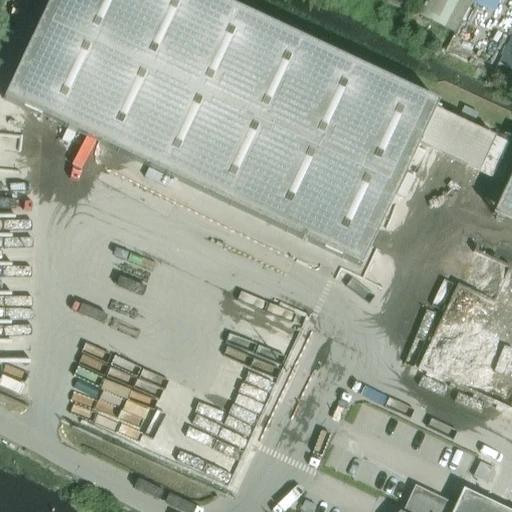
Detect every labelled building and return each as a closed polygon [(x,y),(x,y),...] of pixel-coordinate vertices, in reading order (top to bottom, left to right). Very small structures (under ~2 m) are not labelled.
[(216,0),(50,0),(3,100),(361,268),(419,144),(491,179),(507,145),(435,110),(438,104),(216,0)] [(378,0),(383,2),(402,11),(407,0),(378,0)] [(445,29),(459,0),(424,0),(417,14),(445,29)] [(476,51),(454,40),(448,51),(471,62),(476,51)] [(511,62),(511,42),(503,58),(511,62)] [(511,185),(499,218),(511,223),(511,185)] [(244,428),(260,425),(258,414),(242,416),(244,428)] [(504,511),(461,494),(455,507),(413,489),(403,511),(504,511)]
